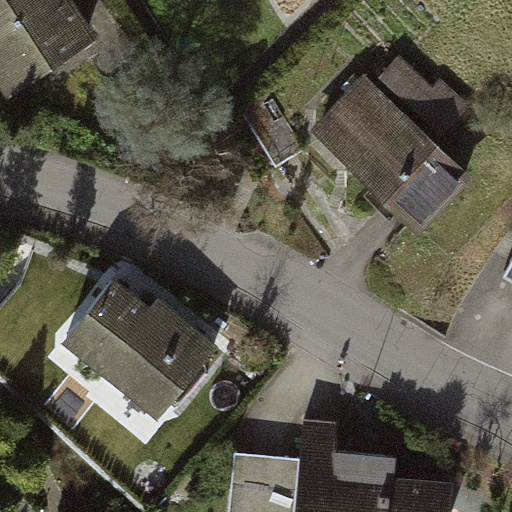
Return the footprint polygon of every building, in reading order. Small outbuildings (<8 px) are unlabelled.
[(66,0),(0,0),(0,78),(6,87),(89,34),(66,0)] [(462,117),(399,54),(322,129),(424,231),(481,175),(442,136),(462,117)] [(303,147),(270,92),(243,108),(277,163),(303,147)] [(153,308),(120,280),(73,335),(162,410),(215,347),(160,300),(153,308)] [(300,454),(247,450),(242,510),(266,511),(448,511),(452,472),(400,468),(403,428),(303,420),(300,454)]
